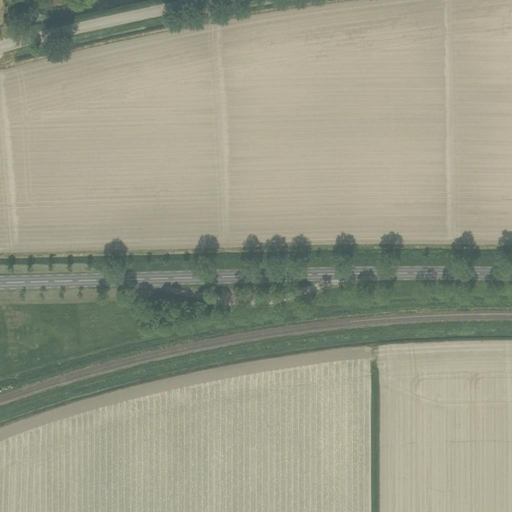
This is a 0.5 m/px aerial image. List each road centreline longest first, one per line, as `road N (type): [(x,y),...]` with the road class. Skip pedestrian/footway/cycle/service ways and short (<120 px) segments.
road 1 (primary): [(0,283),(511,274)]
road 2 (tertiary): [(0,48),(189,3)]
